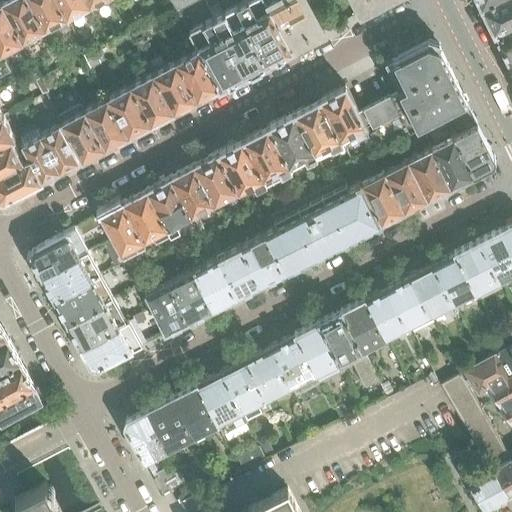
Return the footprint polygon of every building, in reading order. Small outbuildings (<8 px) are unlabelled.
[(44,28),(28,0),(3,0),(0,2),(21,40),(44,28)] [(66,17),(57,0),(28,0),(44,28),(66,17)] [(89,4),(87,0),(57,0),(66,17),(89,4)] [(171,0),(176,8),(191,0),(171,0)] [(291,48),(265,0),(243,0),(238,3),(268,60),(291,48)] [(325,30),(308,0),(265,0),(291,48),(325,30)] [(381,0),(354,0),(361,11),(381,0)] [(511,0),(489,0),(482,4),(499,38),(511,29),(511,0)] [(0,51),(21,40),(0,2),(0,1),(0,51)] [(268,60),(238,3),(224,10),(214,15),(244,72),(268,60)] [(321,3),(317,5),(321,13),(325,10),(321,3)] [(325,10),(321,13),(325,21),(329,18),(325,10)] [(244,72),(214,15),(189,29),(191,33),(198,46),(220,85),(244,72)] [(511,64),(511,29),(499,38),(511,64)] [(390,92),(448,62),(438,43),(439,43),(428,39),(380,64),(385,75),(382,77),(390,92)] [(220,85),(198,46),(177,58),(198,97),(220,85)] [(198,97),(177,58),(153,70),(174,109),(198,97)] [(0,74),(11,69),(5,59),(0,61),(0,74)] [(372,123),(457,80),(448,62),(390,92),(363,106),(372,123)] [(174,109),(153,70),(130,82),(151,121),(174,109)] [(494,154),(457,80),(372,123),(377,132),(372,134),(377,144),(440,111),(452,134),(472,174),(490,164),(491,165),(493,162),(495,159),(495,156),(494,153),(494,154)] [(151,121),(130,82),(106,95),(128,134),(151,121)] [(345,83),(318,97),(341,141),(368,127),(359,108),(345,83)] [(128,134),(106,95),(84,106),(106,145),(128,134)] [(318,97),(293,110),(316,155),(341,141),(318,97)] [(70,114),(61,119),(83,158),(106,145),(84,106),(82,102),(68,109),(70,114)] [(293,110),(267,124),(290,168),(316,155),(293,110)] [(15,135),(3,114),(0,116),(0,143),(12,137),(15,135)] [(79,160),(58,122),(39,133),(37,134),(57,171),(79,160)] [(267,124),(242,137),(262,175),(265,182),(279,174),(290,168),(267,124)] [(36,127),(21,135),(24,141),(22,142),(29,156),(27,158),(39,181),(57,171),(37,134),(39,133),(36,127)] [(377,144),(372,134),(371,132),(363,136),(369,148),(377,144)] [(472,174),(452,134),(428,146),(449,185),(472,174)] [(0,170),(23,158),(12,137),(0,143),(0,170)] [(262,175),(242,137),(218,149),(238,188),(253,180),(256,186),(265,182),(262,175)] [(449,185),(428,146),(405,157),(426,197),(449,185)] [(238,188),(218,149),(196,161),(215,200),(238,188)] [(426,197),(405,157),(387,167),(407,207),(426,197)] [(39,181),(27,158),(24,159),(23,158),(0,170),(0,197),(5,199),(5,198),(12,195),(39,181)] [(215,200),(196,161),(171,174),(191,212),(215,200)] [(407,207),(387,167),(361,180),(381,220),(407,207)] [(171,174),(147,187),(170,231),(180,226),(177,220),(191,212),(171,174)] [(332,182),(308,194),(333,244),(381,220),(361,180),(360,178),(355,180),(356,182),(349,186),(343,176),(332,182)] [(147,187),(124,199),(144,237),(152,233),(156,239),(170,231),(147,187)] [(276,223),(265,228),(286,269),(333,244),(308,194),(284,206),(270,213),(276,223)] [(144,237),(124,199),(108,207),(99,212),(112,236),(120,250),(144,237)] [(205,227),(198,215),(194,217),(196,221),(201,229),(205,227)] [(511,219),(506,223),(501,226),(511,248),(511,219)] [(88,249),(75,225),(35,246),(35,245),(32,248),(31,251),(31,255),(32,256),(41,272),(88,249)] [(511,272),(511,248),(501,226),(480,237),(501,278),(511,272)] [(236,230),(236,231),(241,241),(261,281),(286,269),(265,228),(253,235),(250,228),(242,232),(240,228),(236,230)] [(125,258),(120,250),(112,236),(103,241),(116,263),(125,258)] [(209,238),(217,254),(237,293),(261,281),(241,241),(222,251),(214,236),(209,238)] [(501,278),(480,237),(456,249),(477,290),(501,278)] [(88,249),(41,272),(49,287),(54,296),(93,275),(100,271),(88,249)] [(477,290),(456,249),(454,250),(434,260),(455,302),(477,290)] [(198,252),(188,257),(193,265),(213,305),(223,301),(237,293),(217,254),(202,261),(198,252)] [(455,302),(434,260),(411,272),(432,313),(452,303),(456,312),(459,311),(455,302)] [(193,265),(170,277),(190,317),(213,305),(193,265)] [(93,275),(54,296),(55,298),(66,318),(106,299),(113,295),(100,271),(93,275)] [(432,313),(411,272),(390,283),(410,324),(432,313)] [(170,277),(143,290),(151,306),(164,331),(190,317),(170,277)] [(410,324),(390,283),(366,295),(387,336),(410,324)] [(106,299),(66,318),(79,342),(126,319),(113,295),(106,299)] [(387,336),(366,295),(365,296),(364,296),(343,306),(364,348),(387,336)] [(364,348),(343,306),(320,318),(340,359),(350,354),(365,384),(379,377),(367,353),(357,358),(354,353),(364,348)] [(126,319),(79,342),(89,360),(92,363),(95,364),(99,364),(100,364),(100,363),(142,342),(129,317),(126,319)] [(320,318),(295,331),(315,372),(316,371),(321,380),(345,368),(340,359),(320,318)] [(295,331),(271,343),(292,384),(291,384),(296,393),(321,380),(316,371),(315,372),(295,331)] [(7,333),(0,337),(0,368),(21,358),(7,333)] [(511,372),(511,343),(511,342),(463,368),(479,392),(488,386),(511,372)] [(292,384),(271,343),(247,356),(267,396),(291,384),(292,384)] [(247,356),(222,369),(247,418),(272,406),(267,396),(247,356)] [(0,368),(0,399),(33,381),(21,358),(0,368)] [(222,369),(197,381),(220,426),(223,432),(248,420),(247,418),(222,369)] [(510,455),(461,372),(440,383),(489,466),(510,455)] [(511,394),(511,372),(488,386),(499,402),(511,394)] [(395,392),(388,380),(382,383),(388,396),(395,392)] [(33,381),(0,399),(0,418),(27,404),(42,396),(33,381)] [(220,426),(197,381),(173,393),(193,434),(208,427),(211,431),(220,426)] [(193,434),(173,393),(147,406),(146,407),(167,448),(193,434)] [(511,394),(499,402),(500,404),(499,404),(510,421),(511,419),(511,394)] [(334,404),(341,419),(348,416),(340,401),(334,404)] [(167,448),(146,407),(127,416),(127,417),(125,423),(124,424),(128,431),(129,431),(143,458),(144,459),(167,448)] [(275,453),(267,436),(258,441),(261,445),(267,457),(275,453)] [(259,445),(238,456),(243,467),(265,456),(259,445)] [(511,490),(511,456),(467,481),(484,506),(511,490)] [(185,479),(175,461),(156,471),(158,475),(154,477),(163,492),(164,491),(169,488),(185,479)] [(183,495),(198,487),(195,480),(179,488),(183,495)] [(61,511),(45,481),(15,497),(22,511),(61,511)] [(300,511),(287,486),(249,506),(238,511),(300,511)]
